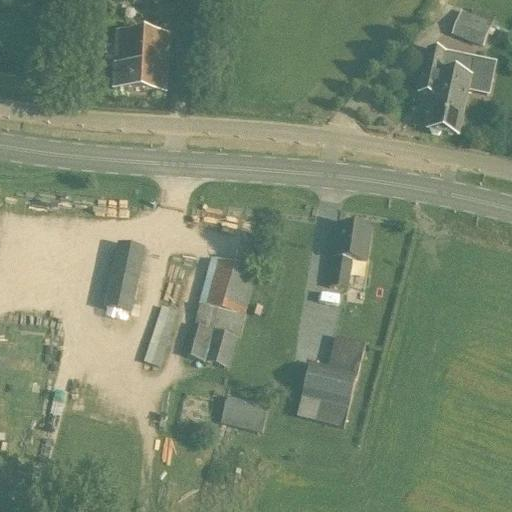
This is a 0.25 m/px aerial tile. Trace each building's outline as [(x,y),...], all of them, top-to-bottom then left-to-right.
[(481,48),(492,21),(460,8),(449,34),(481,48)] [(115,66),(113,91),(165,94),(168,37),(120,34),(118,66),(115,66)] [(427,132),(458,139),(471,80),(452,76),(456,57),(426,51),(417,94),(434,98),(427,132)] [(338,229),(334,260),(333,260),(329,289),(348,291),(352,263),(366,265),(370,233),(338,229)] [(117,247),(104,311),(132,317),(145,252),(117,247)] [(194,328),(240,340),(258,273),(212,262),(194,328)] [(183,358),(229,372),(238,341),(192,328),(183,358)] [(297,419),(344,432),(365,347),(336,340),(328,369),(311,366),(297,419)] [(227,400),(220,426),(262,437),(268,410),(227,400)]
